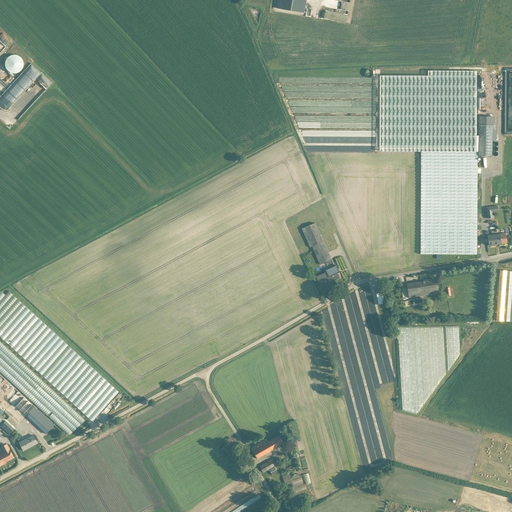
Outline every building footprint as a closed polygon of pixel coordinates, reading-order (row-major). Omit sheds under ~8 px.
[(278,0),(277,8),(303,13),(305,0),(278,0)] [(6,70),(21,70),(21,54),(9,54),(9,59),(8,59),(8,64),(6,64),(6,70)] [(18,96),(39,72),(29,63),(7,86),(18,96)] [(511,73),(509,74),(508,73),(505,73),(503,72),(503,69),(500,69),(500,95),(505,98),(505,107),(511,111),(510,112),(510,115),(511,114),(511,73)] [(476,136),(476,115),(477,71),(428,70),(428,75),(380,75),(379,151),(421,152),(420,253),(476,253),(477,156),(493,156),(493,130),(496,130),(497,117),(480,116),(478,135),(476,136)] [(8,115),(1,122),(6,127),(13,119),(8,115)] [(489,163),(489,174),(497,174),(497,164),(489,163)] [(312,215),(300,220),(318,264),(324,261),(327,268),(325,269),(326,272),(318,275),(321,282),(328,279),(329,281),(338,278),(333,267),(332,267),(328,258),(330,258),(312,215)] [(358,218),(337,227),(344,243),(365,234),(358,218)] [(487,231),(489,245),(506,243),(505,232),(492,234),(492,230),(487,231)] [(496,320),(511,321),(511,270),(500,270),(496,320)] [(438,278),(405,283),(408,296),(440,291),(438,278)] [(399,287),(390,288),(392,298),(401,297),(399,287)] [(123,393),(6,290),(3,293),(0,290),(0,339),(92,420),(103,407),(108,411),(123,393)] [(52,423),(0,374),(0,397),(26,422),(30,417),(45,430),(52,423)] [(339,413),(342,411),(336,399),(332,400),(332,402),(330,400),(327,405),(326,403),(319,406),(318,408),(323,412),(320,416),(325,413),(327,411),(326,409),(328,406),(330,408),(333,413),(336,412),(334,411),(335,409),(337,411),(339,413)] [(0,425),(9,433),(20,421),(0,402),(0,435),(0,425)] [(305,430),(315,488),(323,487),(330,483),(332,483),(331,480),(340,478),(339,473),(338,470),(337,465),(332,466),(331,464),(328,465),(329,470),(326,471),(325,468),(324,465),(320,465),(318,457),(317,453),(319,453),(317,447),(314,441),(315,441),(313,437),(308,438),(305,430)] [(37,443),(32,434),(17,442),(22,451),(37,443)] [(252,446),(259,458),(288,443),(283,434),(268,441),(267,438),(252,446)] [(236,442),(230,437),(220,450),(227,454),(236,442)] [(475,458),(479,459),(491,462),(490,467),(491,468),(492,476),(489,477),(489,479),(492,480),(491,487),(511,491),(511,446),(479,439),(475,458)] [(0,454),(0,465),(16,457),(8,442),(1,446),(4,452),(0,454)] [(271,457),(260,464),(265,472),(276,466),(271,457)] [(179,503),(229,473),(225,465),(223,466),(225,469),(218,473),(219,474),(207,480),(205,477),(174,495),(179,503)]
